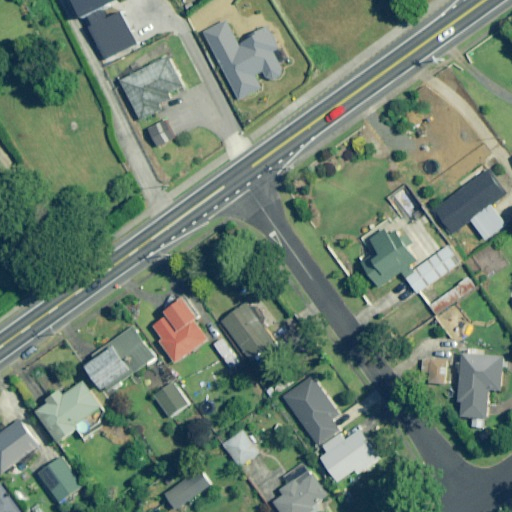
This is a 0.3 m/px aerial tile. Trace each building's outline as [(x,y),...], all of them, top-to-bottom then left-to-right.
[(71,0),(79,16),(112,0),(71,0)] [(135,43),(120,12),(88,28),(103,58),(135,43)] [(189,37),(177,15),(155,27),(168,49),(189,37)] [(241,44),(230,22),(207,33),(241,101),(265,89),(258,75),(266,71),(271,83),(287,74),(276,52),(282,49),(272,29),(241,44)] [(191,93),(174,59),(125,84),(144,122),(166,111),(164,106),(191,93)] [(511,196),(494,171),(438,210),(454,234),(473,221),(487,241),(508,227),(494,207),(511,196)] [(428,256),(399,215),(365,239),(374,252),(363,259),(384,288),(428,256)] [(465,263),(453,246),(418,271),(415,266),(406,273),(421,294),(465,263)] [(466,297),(478,289),(471,278),(430,305),(437,316),(466,297)] [(202,320),(187,299),(169,312),(171,315),(156,326),(166,339),(162,342),(178,364),(211,340),(198,322),(202,320)] [(266,322),(253,304),(226,323),(254,363),(281,344),(266,322)] [(159,358),(138,327),(99,355),(102,358),(91,366),(109,393),(159,358)] [(242,362),(225,339),(217,345),(233,368),(242,362)] [(507,357),(465,355),(461,403),(465,403),(464,418),(491,420),(493,391),(505,392),(507,357)] [(450,385),(451,361),(425,359),(424,383),(450,385)] [(332,423),(342,416),(317,379),(288,399),(321,446),(339,433),(332,423)] [(105,407),(87,382),(67,397),(64,392),(52,400),(54,403),(41,413),(62,443),(82,429),(79,426),(105,407)] [(192,404),(176,382),(157,397),(172,418),(192,404)] [(136,407),(126,392),(111,402),(121,417),(136,407)] [(205,422),(197,409),(178,420),(186,434),(205,422)] [(41,449),(23,422),(0,437),(0,472),(2,475),(41,449)] [(384,459),(364,430),(348,441),(344,435),(327,447),(332,455),(325,459),(341,482),(359,470),(361,474),(384,459)] [(261,454),(246,431),(227,443),(243,467),(261,454)] [(146,458),(137,444),(125,453),(134,467),(146,458)] [(85,487),(64,458),(41,475),(63,503),(85,487)] [(178,466),(167,462),(163,474),(174,478),(178,466)] [(329,496),(306,464),(286,477),(295,490),(276,503),(282,511),(314,511),(316,511),(313,507),(329,496)] [(209,489),(198,473),(168,495),(178,510),(209,489)] [(0,511),(18,511),(0,487),(0,511)]
